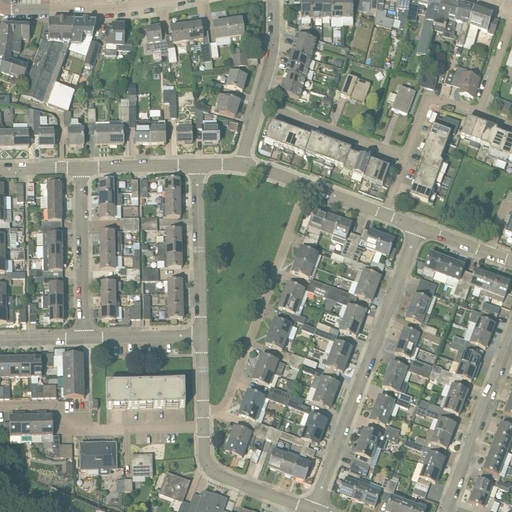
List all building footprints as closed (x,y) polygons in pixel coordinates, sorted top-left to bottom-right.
[(301,20),(312,20),(312,0),(301,0),(301,20)] [(312,20),(322,20),(322,0),(312,0),(312,20)] [(322,20),(332,20),(332,0),(322,0),(322,20)] [(332,28),(342,28),(342,0),(332,0),(332,20),(332,28)] [(352,27),(352,20),(352,11),(352,0),(342,0),(342,28),(342,27),(352,27)] [(376,13),(377,0),(362,0),(363,0),(352,0),(352,11),(362,11),(376,13)] [(394,22),(397,0),(377,0),(376,13),(375,18),(381,19),(382,12),(387,13),(385,20),(394,22)] [(406,22),(410,0),(397,0),(394,22),(395,21),(400,23),(399,29),(404,30),(406,22)] [(437,17),(441,0),(439,0),(410,0),(406,22),(415,24),(419,9),(428,11),(421,38),(429,40),(431,32),(435,16),(437,17)] [(435,16),(431,32),(442,34),(442,38),(452,41),(454,34),(455,23),(459,5),(441,0),(437,17),(435,16)] [(462,49),(473,9),(459,5),(455,23),(462,25),(455,50),(457,50),(456,56),(460,57),(460,55),(462,49)] [(462,49),(469,51),(471,52),(477,30),(493,36),(498,21),(491,19),(492,15),(473,9),(462,49)] [(243,37),(241,21),(227,23),(228,26),(229,39),(230,45),(244,42),(243,37)] [(48,23),(48,44),(69,44),(75,23),(48,23)] [(69,45),(67,51),(86,58),(95,30),(95,24),(75,23),(69,44),(69,45)] [(229,39),(228,26),(227,23),(213,25),(215,41),(229,39)] [(202,41),(202,35),(200,24),(186,26),(188,43),(189,53),(196,52),(194,42),(202,41)] [(0,38),(0,39),(12,39),(12,27),(0,26),(0,38)] [(123,41),(123,26),(112,26),(112,29),(106,29),(106,46),(104,46),(104,57),(116,57),(115,51),(131,52),(131,42),(123,41)] [(173,45),(188,43),(186,26),(171,29),(173,45)] [(29,42),(29,27),(12,27),(12,39),(10,60),(17,61),(17,55),(19,55),(21,42),(29,42)] [(159,28),(146,30),(148,45),(145,46),(146,53),(160,51),(159,44),(161,44),(159,28)] [(55,68),(61,68),(67,51),(69,44),(48,44),(48,35),(42,35),(42,44),(23,97),(42,104),(55,68)] [(294,46),(313,51),(315,41),(296,36),(294,46)] [(10,60),(12,39),(0,39),(0,40),(0,59),(3,60),(14,64),(10,76),(24,81),(28,67),(18,64),(19,62),(17,61),(10,60)] [(161,44),(159,44),(160,51),(161,57),(168,56),(167,50),(166,43),(161,44)] [(211,63),(211,59),(209,45),(209,43),(199,44),(202,64),(211,63)] [(93,68),(100,47),(91,44),(84,65),(93,68)] [(209,45),(211,59),(218,58),(216,44),(209,45)] [(310,61),(313,51),(294,46),(291,55),(310,61)] [(176,63),(176,57),(174,49),(167,50),(168,56),(169,64),(176,63)] [(232,57),(234,70),(248,68),(246,55),(232,57)] [(307,71),(310,61),(291,55),(288,65),(307,71)] [(0,72),(10,76),(14,64),(3,60),(0,59),(0,72)] [(341,69),(343,61),(335,60),(333,67),(341,69)] [(304,80),(307,71),(288,65),(285,75),(304,80)] [(473,99),(479,80),(467,75),(468,72),(457,68),(455,76),(451,87),(460,90),(459,95),(473,99)] [(434,92),(437,79),(430,77),(430,76),(421,73),(417,87),(434,92)] [(242,93),(246,79),(230,74),(228,82),(225,81),(223,87),(242,93)] [(444,85),(451,87),(455,76),(448,74),(444,85)] [(302,90),(304,80),(285,75),(282,85),(302,90)] [(362,104),(364,104),(370,87),(357,82),(357,80),(348,77),(340,96),(350,100),(350,99),(363,103),(362,104)] [(68,112),(76,88),(56,81),(48,106),(68,112)] [(220,93),(222,86),(211,83),(209,90),(220,93)] [(299,101),(302,90),(282,85),(279,95),(299,101)] [(135,86),(127,86),(128,95),(136,94),(135,86)] [(407,116),(415,94),(400,88),(391,110),(407,116)] [(380,96),(373,93),(371,100),(378,102),(380,96)] [(0,105),(9,106),(9,97),(0,96),(0,105)] [(235,118),(239,103),(220,98),(217,106),(221,107),(220,113),(219,113),(235,118)] [(323,98),(322,104),(330,106),(331,100),(323,98)] [(497,108),(511,111),(511,108),(511,103),(499,100),(497,108)] [(196,111),(202,113),(208,115),(210,109),(194,104),(196,111)] [(121,124),(122,123),(129,123),(129,116),(129,109),(121,109),(121,124)] [(34,137),(33,111),(27,110),(27,120),(27,132),(13,133),(14,149),(28,149),(28,135),(34,135),(34,137)] [(87,110),(88,124),(96,124),(95,110),(87,110)] [(57,132),(41,132),(40,113),(33,111),(34,137),(39,137),(39,148),(53,148),(53,142),(58,142),(57,132)] [(202,122),(202,113),(196,111),(196,131),(202,131),(203,144),(218,144),(218,128),(216,128),(216,122),(202,122)] [(136,123),(136,116),(129,116),(129,123),(129,130),(135,130),(135,146),(150,145),(149,122),(136,123)] [(447,144),(450,135),(454,136),(459,123),(444,118),(443,121),(438,119),(434,128),(432,127),(428,137),(447,144)] [(470,141),(477,123),(467,119),(460,137),(470,141)] [(165,145),(164,123),(150,123),(149,122),(150,145),(165,145)] [(191,144),(191,130),(191,122),(183,122),(183,126),(176,126),(177,145),(191,144)] [(109,147),(123,146),(122,123),(121,124),(108,124),(109,147)] [(231,123),(230,131),(239,132),(240,125),(231,123)] [(480,145),(487,127),(477,123),(470,141),(480,145)] [(274,146),(281,127),(271,124),(264,142),(274,146)] [(83,127),(83,131),(70,131),(68,131),(68,148),(83,147),(83,135),(88,135),(88,127),(83,127)] [(284,149),(290,131),(281,127),(274,146),(284,149)] [(496,133),(497,131),(487,127),(480,145),(490,149),(496,133)] [(108,130),(94,131),(94,147),(109,147),(108,130)] [(300,135),(290,131),(284,149),(282,154),(292,157),(294,153),(300,135)] [(13,133),(5,133),(0,133),(0,149),(14,149),(13,133)] [(497,160),(506,137),(496,133),(490,149),(487,157),(497,160)] [(304,155),(311,136),(310,138),(300,135),(294,153),(304,157),(304,155)] [(314,158),(321,140),(311,136),(304,155),(314,158)] [(443,154),(447,144),(428,137),(425,147),(443,154)] [(507,164),(511,149),(511,139),(506,137),(497,160),(507,164)] [(331,144),(321,140),(314,158),(313,163),(323,166),(331,144)] [(262,142),(259,153),(270,157),(274,146),(262,142)] [(334,166),(341,147),(331,144),(323,166),(332,170),(334,166)] [(342,173),(349,155),(351,151),(341,147),(334,166),(343,169),(342,173)] [(440,163),(443,154),(425,147),(421,157),(447,167),(447,166),(442,165),(442,164),(440,163)] [(352,177),(359,158),(349,155),(342,173),(352,177)] [(443,176),(447,167),(421,157),(424,159),(420,168),(443,176)] [(362,180),(369,162),(359,158),(352,177),(362,180)] [(372,184),(379,166),(369,162),(362,180),(372,184)] [(382,188),(389,169),(379,166),(372,184),(382,188)] [(439,186),(443,176),(420,168),(416,178),(435,185),(439,186)] [(431,194),(435,185),(416,178),(413,188),(431,194)] [(166,194),(179,193),(179,181),(159,181),(159,188),(162,188),(162,194),(166,194)] [(99,195),(113,195),(118,195),(118,182),(99,183),(99,195)] [(63,185),(61,185),(47,185),(47,192),(43,192),(43,198),(47,198),(61,197),(61,191),(63,191),(63,185)] [(427,205),(431,194),(413,188),(409,198),(427,205)] [(179,193),(166,194),(166,199),(162,200),(163,206),(180,206),(179,193)] [(113,207),(113,195),(99,195),(100,208),(113,207)] [(63,198),(61,198),(61,197),(47,198),(48,210),(61,210),(61,204),(63,204),(63,198)] [(163,219),(180,219),(180,206),(163,206),(159,206),(160,213),(162,213),(163,219)] [(100,208),(100,221),(114,220),(113,207),(100,208)] [(0,229),(9,230),(9,224),(4,224),(4,211),(0,210),(0,229)] [(63,210),(61,210),(48,210),(48,223),(42,223),(42,226),(42,229),(61,229),(61,224),(61,217),(64,217),(63,210)] [(321,233),(327,217),(315,212),(308,228),(321,233)] [(333,237),(339,221),(327,217),(321,233),(333,237)] [(354,236),(348,233),(351,226),(339,221),(333,237),(345,242),(339,257),(345,259),(354,236)] [(9,236),(9,233),(9,230),(0,229),(0,248),(10,249),(10,236),(9,236)] [(64,235),(61,235),(61,229),(42,229),(42,235),(43,248),(62,248),(62,242),(64,242),(64,235)] [(363,230),(360,238),(353,256),(360,259),(361,253),(363,254),(365,249),(375,253),(381,237),(369,232),(363,230)] [(163,245),(181,244),(180,231),(166,232),(167,238),(163,238),(163,245)] [(100,246),(121,246),(121,233),(114,233),(100,233),(100,246)] [(315,248),(318,242),(319,237),(315,236),(313,240),(305,237),(303,244),(315,248)] [(351,262),(353,256),(360,238),(354,236),(345,259),(351,262)] [(388,258),(394,241),(381,237),(375,253),(388,258)] [(158,257),(181,256),(181,244),(163,245),(158,245),(158,257)] [(100,259),(114,258),(121,258),(121,246),(100,246),(100,259)] [(0,261),(5,262),(5,249),(10,249),(0,248),(0,261)] [(62,254),(64,254),(64,248),(62,248),(43,248),(43,261),(62,260),(62,254)] [(296,262),(313,268),(317,256),(301,249),(296,262)] [(345,259),(339,257),(333,255),(330,261),(343,265),(345,259)] [(435,274),(441,259),(429,255),(424,270),(435,274)] [(181,269),(181,256),(158,257),(157,257),(158,263),(164,263),(164,270),(181,269)] [(100,259),(101,271),(114,271),(114,258),(100,259)] [(363,266),(351,262),(345,259),(343,265),(356,270),(361,272),(363,266)] [(447,278),(452,263),(441,259),(435,274),(447,278)] [(62,267),(64,267),(64,260),(62,260),(43,261),(43,273),(43,279),(62,279),(62,267)] [(19,275),(10,275),(10,274),(5,274),(5,262),(0,261),(0,280),(10,280),(19,280),(19,275)] [(308,280),(313,268),(296,262),(292,274),(308,280)] [(370,269),(382,273),(384,267),(372,262),(370,269)] [(458,283),(464,267),(452,263),(447,278),(458,283)] [(479,295),(486,276),(475,272),(469,287),(475,289),(472,295),(478,298),(479,295)] [(375,291),(380,279),(364,273),(359,285),(375,291)] [(490,299),(498,280),(486,276),(479,295),(490,299)] [(62,285),(62,284),(62,279),(43,279),(43,286),(49,286),(49,298),(42,298),(63,298),(63,292),(65,292),(65,285),(62,285)] [(0,299),(6,299),(5,286),(11,286),(10,280),(0,280),(0,299)] [(418,286),(435,292),(437,286),(420,280),(418,286)] [(502,304),(504,300),(509,284),(498,280),(490,299),(502,304)] [(331,295),(333,289),(311,281),(308,286),(331,295)] [(165,295),(182,294),(181,282),(168,282),(168,288),(165,288),(165,295)] [(115,296),(115,292),(121,292),(120,284),(101,284),(101,297),(115,296)] [(283,297),(299,304),(304,291),(287,285),(283,297)] [(371,303),(375,291),(359,285),(355,297),(371,303)] [(459,299),(463,287),(457,285),(453,297),(459,299)] [(328,301),(331,295),(308,286),(306,293),(328,301)] [(433,298),(435,292),(418,286),(416,291),(433,298)] [(465,301),(469,289),(463,287),(459,299),(465,301)] [(348,302),(351,295),(333,289),(331,295),(342,299),(348,302)] [(436,299),(433,298),(416,291),(414,297),(410,309),(430,316),(436,299)] [(165,308),(182,307),(182,294),(165,295),(168,295),(168,301),(165,301),(165,308)] [(340,305),(342,299),(331,295),(328,301),(324,311),(330,314),(333,307),(336,308),(337,304),(340,305)] [(101,309),(115,309),(115,296),(101,297),(101,309)] [(305,320),(295,316),(299,304),(283,297),(278,310),(285,312),(283,318),(296,323),(303,325),(305,320)] [(63,304),(65,304),(65,298),(63,298),(42,298),(43,311),(49,311),(63,310),(63,304)] [(500,310),(484,304),(482,309),(498,315),(500,310)] [(165,320),(176,320),(182,320),(182,307),(165,308),(165,320)] [(140,321),(140,308),(134,308),(129,308),(129,321),(140,321)] [(360,326),(365,314),(349,308),(344,320),(360,326)] [(115,326),(115,316),(115,309),(101,309),(101,322),(109,322),(109,326),(115,326)] [(426,327),(430,316),(410,309),(405,321),(416,325),(414,330),(423,333),(435,337),(437,331),(426,327)] [(498,315),(482,309),(480,315),(496,321),(498,315)] [(63,317),(65,317),(65,310),(63,310),(49,311),(50,319),(43,319),(43,326),(50,326),(50,323),(63,323),(63,317)] [(0,324),(13,324),(13,312),(6,312),(0,311),(0,324)] [(496,321),(480,315),(472,312),(470,315),(474,317),(473,320),(478,322),(474,333),(489,339),(494,326),(496,321)] [(286,340),(291,328),(294,329),(296,323),(283,318),(281,324),(274,321),(270,333),(286,340)] [(355,339),(360,326),(344,320),(339,332),(355,339)] [(337,338),(339,332),(318,324),(315,330),(335,337),(337,338)] [(335,337),(315,330),(313,336),(333,343),(335,337)] [(399,343),(414,349),(419,337),(403,331),(399,343)] [(282,352),(286,340),(270,333),(265,346),(282,352)] [(443,340),(435,337),(423,333),(420,339),(441,346),(443,340)] [(485,350),(489,339),(474,333),(470,344),(454,337),(452,343),(475,352),(477,347),(485,350)] [(412,362),(413,361),(415,361),(419,350),(414,349),(399,343),(394,355),(410,361),(412,362)] [(473,357),(475,352),(452,343),(450,349),(458,352),(454,363),(478,372),(481,365),(478,363),(479,359),(473,357)] [(347,362),(351,350),(335,344),(331,356),(347,362)] [(302,366),(304,360),(292,355),(290,361),(302,366)] [(63,367),(83,367),(83,356),(62,357),(63,367)] [(325,368),(323,374),(334,378),(335,378),(336,378),(338,373),(342,374),(347,362),(331,356),(326,368),(325,368)] [(285,366),(277,363),(261,357),(256,369),(273,376),(280,378),(285,366)] [(0,379),(9,380),(9,359),(0,359),(0,379)] [(9,380),(20,380),(19,359),(9,359),(9,380)] [(31,394),(31,387),(30,379),(30,359),(19,359),(20,380),(27,379),(28,394),(31,394)] [(41,379),(41,359),(30,359),(30,379),(41,379)] [(302,366),(315,371),(317,365),(304,360),(302,366)] [(300,372),(302,366),(290,361),(287,367),(300,372)] [(429,373),(431,368),(415,361),(413,361),(412,362),(410,367),(429,373)] [(441,371),(439,377),(459,384),(460,380),(471,383),(472,379),(475,380),(478,372),(454,363),(448,361),(444,372),(441,371)] [(386,377),(402,382),(406,370),(391,365),(386,377)] [(315,371),(302,366),(300,372),(313,377),(315,371)] [(63,378),(83,378),(83,367),(63,367),(63,378)] [(431,374),(429,373),(410,367),(408,373),(428,380),(431,374)] [(268,388),(273,376),(256,369),(252,381),(268,388)] [(322,380),(317,392),(333,398),(338,386),(332,384),(334,378),(324,374),(322,380)] [(436,383),(439,377),(431,374),(428,380),(436,383)] [(402,383),(402,382),(386,377),(382,389),(397,395),(402,383)] [(459,384),(439,377),(436,383),(451,388),(447,399),(463,405),(467,393),(457,389),(459,384)] [(63,389),(83,388),(83,378),(63,378),(63,389)] [(294,384),(287,381),(286,385),(287,389),(292,391),(294,384)] [(106,410),(185,408),(184,383),(105,385),(106,410)] [(63,389),(63,400),(84,399),(83,388),(63,389)] [(288,402),(291,396),(271,388),(268,394),(288,402)] [(329,410),(333,398),(317,392),(313,404),(329,410)] [(243,405),(259,411),(264,399),(248,393),(243,405)] [(286,407),(288,402),(268,394),(266,400),(286,407)] [(288,402),(302,406),(304,401),(291,396),(288,402)] [(410,404),(411,400),(400,396),(398,400),(410,404)] [(374,410),(389,416),(394,404),(378,398),(374,410)] [(449,419),(450,414),(458,417),(463,405),(447,399),(443,411),(429,406),(427,410),(439,415),(449,419)] [(408,409),(410,404),(398,400),(396,405),(408,409)] [(310,409),(302,406),(288,402),(286,407),(308,415),(310,409)] [(511,405),(508,404),(503,416),(511,418),(511,405)] [(255,423),(259,411),(243,405),(238,417),(247,420),(245,426),(267,435),(269,429),(255,423)] [(385,429),(389,416),(374,410),(369,423),(385,429)] [(425,416),(437,421),(439,415),(427,410),(425,416)] [(53,444),(53,442),(53,437),(52,417),(46,417),(46,413),(41,414),(41,438),(42,444),(53,444)] [(9,438),(20,438),(20,414),(16,414),(16,418),(9,418),(9,424),(3,424),(3,437),(9,436),(9,438)] [(31,438),(31,418),(24,418),(24,414),(20,414),(20,438),(20,443),(31,443),(31,438)] [(31,438),(41,438),(41,414),(37,414),(37,417),(31,418),(31,438)] [(322,434),(326,422),(310,416),(305,428),(322,434)] [(450,439),(455,426),(440,420),(435,433),(450,439)] [(511,426),(511,429),(500,425),(496,437),(510,442),(511,437),(511,426)] [(265,440),(267,435),(245,426),(242,432),(234,428),(230,441),(246,447),(251,435),(265,440)] [(305,428),(301,440),(317,447),(322,434),(305,428)] [(385,434),(397,438),(399,432),(388,428),(385,434)] [(265,440),(270,443),(275,431),(269,429),(267,435),(265,440)] [(359,443),(375,449),(383,452),(387,441),(395,444),(397,438),(385,434),(373,429),(371,434),(359,429),(357,436),(361,438),(359,443)] [(281,433),(275,431),(270,443),(276,445),(279,439),(281,433)] [(299,446),(301,441),(282,433),(281,433),(279,439),(299,446)] [(435,433),(430,445),(417,440),(414,445),(438,454),(440,449),(446,451),(450,439),(435,433)] [(506,454),(510,442),(496,437),(491,448),(506,454)] [(241,459),(246,447),(230,441),(225,453),(241,459)] [(438,454),(414,445),(406,442),(404,448),(428,457),(424,467),(439,473),(444,461),(437,458),(438,454)] [(370,461),(375,449),(359,443),(357,449),(352,447),(350,454),(355,456),(353,461),(369,467),(371,461),(370,461)] [(81,473),(98,472),(98,445),(80,446),(80,456),(81,473)] [(116,471),(115,455),(115,445),(98,445),(98,472),(98,478),(110,477),(110,472),(116,471)] [(315,452),(303,448),(301,454),(307,456),(313,458),(315,452)] [(502,466),(506,454),(491,448),(487,460),(502,466)] [(250,462),(256,465),(261,453),(255,450),(250,462)] [(280,473),(286,457),(274,452),(267,469),(280,473)] [(304,464),(307,456),(301,454),(298,462),(298,461),(291,478),(304,483),(310,466),(304,464)] [(153,478),(152,466),(152,456),(131,456),(131,479),(153,478)] [(291,478),(298,461),(286,457),(280,473),(291,478)] [(498,476),(502,466),(487,460),(482,472),(493,476),(492,481),(498,483),(500,477),(498,476)] [(367,472),(369,467),(353,461),(351,466),(367,472)] [(365,478),(367,472),(351,466),(349,472),(360,476),(365,478)] [(435,485),(439,473),(424,467),(419,480),(418,479),(417,484),(428,489),(430,483),(435,485)] [(352,501),(357,485),(360,476),(349,472),(340,496),(352,501)] [(158,495),(177,503),(178,500),(183,501),(189,485),(176,480),(173,479),(174,477),(166,474),(158,495)] [(70,475),(63,479),(65,484),(73,480),(70,475)] [(399,478),(393,475),(391,482),(397,484),(399,478)] [(384,501),(391,482),(385,479),(379,494),(368,489),(363,505),(374,509),(378,499),(384,501)] [(132,493),(132,491),(132,481),(124,481),(124,493),(132,493)] [(510,488),(498,483),(492,481),(490,485),(477,481),(473,493),(493,501),(497,490),(508,494),(510,488)] [(398,511),(402,503),(391,499),(397,484),(391,482),(384,501),(389,503),(385,511),(398,511)] [(417,484),(415,490),(426,494),(428,489),(417,484)] [(363,505),(368,489),(357,485),(352,501),(363,505)] [(424,500),(426,494),(415,490),(413,496),(424,500)] [(224,511),(223,511),(223,509),(227,500),(212,495),(203,492),(201,498),(193,495),(189,505),(186,511),(224,511)] [(489,511),(493,501),(473,493),(468,504),(474,507),(472,511),(485,511),(486,511),(489,511)] [(181,504),(179,511),(178,511),(186,511),(189,505),(183,503),(182,504),(181,504)] [(411,511),(414,507),(402,503),(398,511),(411,511)]
